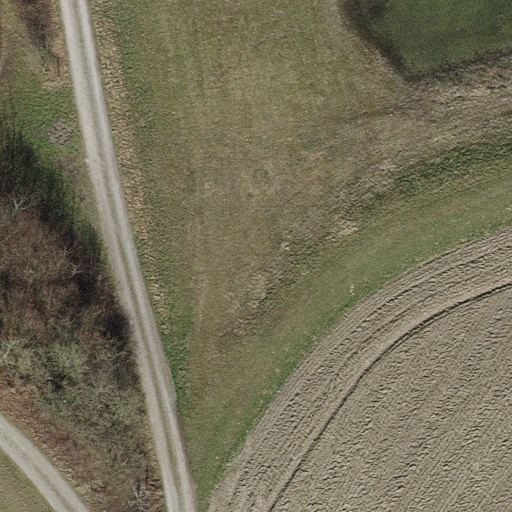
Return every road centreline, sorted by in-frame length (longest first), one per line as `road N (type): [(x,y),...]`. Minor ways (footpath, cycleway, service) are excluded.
road 1 (track): [(170,511),(76,0)]
road 2 (track): [(0,414),(83,511)]
